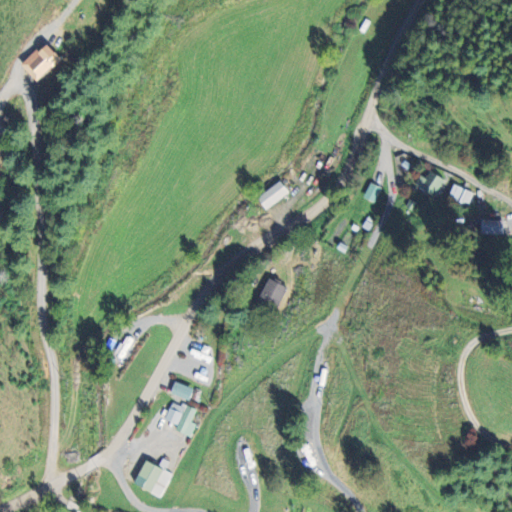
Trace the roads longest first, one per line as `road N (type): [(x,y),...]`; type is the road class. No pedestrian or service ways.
road 1 (residential): [(5,511),(88,469),(118,440),(219,279),(346,169),(418,0)]
road 2 (residential): [(363,117),(511,201),(490,334),(465,351),(461,380),(477,425),(511,447)]
road 3 (residential): [(11,91),(27,89),(35,102),(42,308),(53,359),(51,488)]
